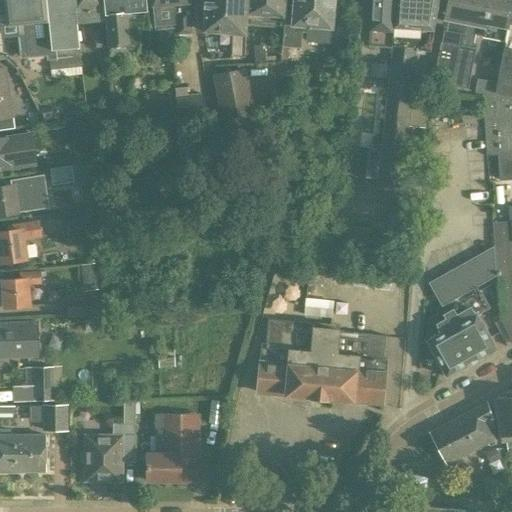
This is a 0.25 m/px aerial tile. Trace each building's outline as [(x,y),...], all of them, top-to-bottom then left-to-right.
[(4,0),(7,26),(17,25),(20,56),(46,54),(52,53),(46,0),(4,0)] [(78,25),(75,0),(46,0),(52,53),(53,59),(57,58),(77,57),(80,56),(77,25),(78,25)] [(104,22),(102,0),(75,0),(78,25),(90,24),(104,22)] [(149,28),(147,12),(146,0),(102,0),(104,22),(105,22),(108,47),(131,45),(129,29),(149,28)] [(152,0),(153,6),(174,5),(176,36),(192,34),(188,4),(187,0),(152,0)] [(245,35),(246,26),(246,14),(247,0),(205,0),(204,32),(232,34),(231,56),(244,58),(245,35)] [(246,26),(284,29),(284,27),(285,17),(285,0),(247,0),(246,14),(246,26)] [(284,29),(283,45),(281,63),(288,62),(289,46),(299,47),(301,31),(309,32),(308,40),(328,43),(329,29),(332,29),(334,0),(293,0),(292,27),(284,27),(284,29)] [(369,46),(390,47),(393,0),(372,0),(371,31),(370,31),(369,46)] [(393,0),(390,47),(391,47),(389,62),(387,84),(384,112),(384,117),(376,185),(401,188),(417,50),(429,52),(434,24),(435,19),(438,0),(393,0)] [(506,30),(511,0),(447,0),(443,21),(440,41),(432,84),(453,88),(453,87),(468,89),(476,48),(472,48),(476,28),(484,29),(486,25),(506,30)] [(438,0),(435,19),(439,20),(443,21),(447,0),(438,0)] [(511,0),(506,30),(504,42),(505,43),(504,49),(495,93),(511,96),(511,0)] [(105,25),(89,27),(91,48),(107,46),(105,25)] [(486,25),(484,29),(484,30),(482,37),(504,42),(506,30),(486,25)] [(255,64),(281,63),(283,45),(254,46),(255,64)] [(52,53),(46,54),(46,61),(49,60),(50,70),(81,67),(80,56),(77,57),(57,58),(53,59),(52,53)] [(371,62),(371,75),(388,76),(388,62),(371,62)] [(221,121),(254,114),(245,68),(212,74),(221,121)] [(0,118),(11,116),(5,70),(0,70),(0,118)] [(178,121),(206,118),(203,94),(176,98),(178,121)] [(511,98),(495,96),(494,97),(482,94),(487,155),(498,154),(499,180),(511,179),(511,98)] [(0,169),(11,168),(11,169),(36,165),(32,135),(0,139),(0,169)] [(358,147),(355,176),(374,178),(377,149),(358,147)] [(70,166),(54,169),(56,184),(72,182),(70,166)] [(11,182),(12,186),(0,188),(0,216),(18,213),(15,195),(33,192),(31,179),(11,182)] [(511,220),(493,224),(501,318),(511,339),(511,220)] [(1,264),(28,260),(25,240),(41,238),(39,222),(20,225),(5,227),(6,233),(0,233),(0,260),(0,261),(1,264)] [(408,249),(410,229),(398,227),(396,248),(408,249)] [(383,253),(385,229),(372,228),(370,252),(383,253)] [(488,279),(476,257),(464,264),(476,286),(488,279)] [(80,265),(84,291),(99,289),(95,263),(80,265)] [(464,264),(453,270),(465,292),(476,286),(464,264)] [(390,268),(366,266),(364,288),(389,290),(390,268)] [(453,270),(441,277),(454,299),(465,292),(453,270)] [(19,273),(19,280),(3,281),(5,310),(31,308),(29,286),(42,285),(41,272),(19,273)] [(454,299),(441,277),(429,284),(442,306),(454,299)] [(489,309),(479,292),(429,320),(438,335),(427,342),(447,377),(466,366),(466,367),(477,361),(477,360),(496,349),(477,315),(489,309)] [(67,298),(67,315),(100,314),(99,297),(67,298)] [(333,314),(335,299),(307,297),(306,312),(333,314)] [(95,335),(123,333),(122,314),(103,316),(94,316),(95,335)] [(259,391),(287,394),(319,397),(380,403),(383,371),(385,372),(386,360),(383,360),(385,337),(336,332),(313,329),(313,323),(268,320),(265,344),(261,343),(260,360),(262,360),(259,391)] [(0,358),(37,357),(36,323),(0,324),(0,358)] [(12,402),(53,401),(52,368),(26,368),(26,386),(12,387),(12,402)] [(497,413),(500,436),(499,436),(501,444),(511,441),(511,397),(495,400),(497,413)] [(80,453),(79,462),(85,468),(85,481),(121,481),(121,454),(135,454),(135,402),(123,402),(123,424),(112,424),(112,437),(86,437),(86,447),(80,453)] [(489,422),(493,420),(487,403),(430,433),(447,464),(494,440),(488,430),(492,428),(489,422)] [(68,405),(42,405),(42,431),(68,431),(68,405)] [(198,481),(198,459),(198,415),(156,414),(156,455),(147,455),(147,481),(198,481)] [(0,436),(0,472),(45,472),(45,436),(0,436)]
